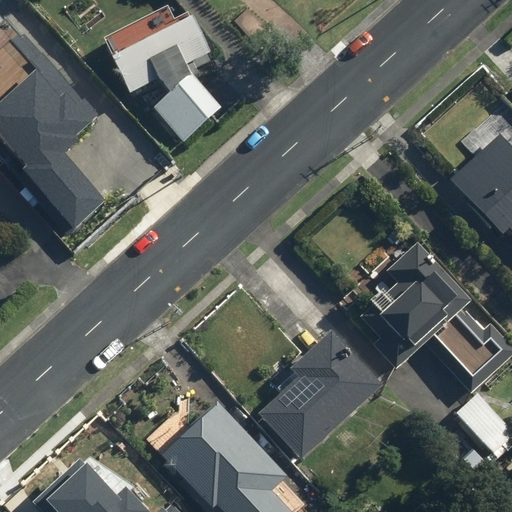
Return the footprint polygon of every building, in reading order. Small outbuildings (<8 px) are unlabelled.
[(53,147),(92,112),(0,9),(0,134),(26,164),(22,167),(76,226),(103,202),(53,147)] [(149,91),(163,102),(149,114),(181,149),(217,115),(186,81),(184,83),(180,75),(206,61),(187,25),(103,69),(122,105),(149,91)] [(511,156),(495,138),(444,183),(495,240),(501,235),(511,246),(511,156)] [(424,350),(467,397),(511,356),(511,354),(487,326),(480,332),(461,311),(467,306),(413,247),(383,275),(401,295),(375,317),(368,309),(355,321),(374,342),(367,349),(390,375),(406,361),(409,364),(424,350)] [(290,383),(251,419),(294,467),(376,393),(324,336),(282,374),(290,383)] [(475,395),(452,415),(480,449),(503,429),(475,395)] [(212,409),(156,460),(178,485),(176,487),(198,511),(277,511),(264,498),(280,483),(212,409)] [(80,457),(35,500),(46,511),(175,511),(163,499),(152,510),(124,481),(113,492),(80,457)] [(511,467),(503,476),(511,485),(511,467)]
